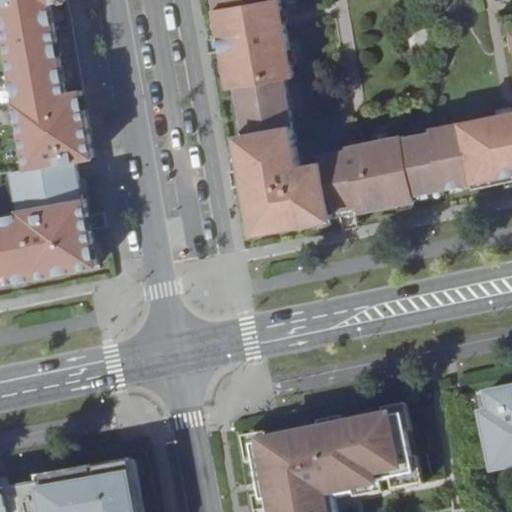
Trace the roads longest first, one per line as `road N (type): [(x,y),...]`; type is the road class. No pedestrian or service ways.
road 1 (secondary): [(511,269),(173,339)]
road 2 (tertiary): [(112,0),(173,339)]
road 3 (secondary): [(178,365),(511,297)]
road 4 (secondary): [(0,402),(178,365)]
road 5 (secondary): [(173,339),(0,374)]
road 6 (residential): [(204,511),(178,365)]
